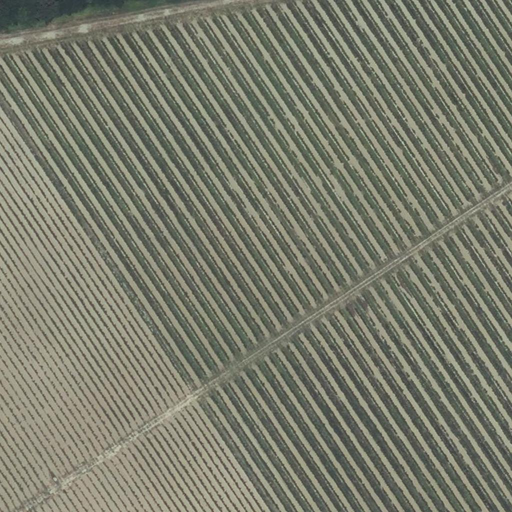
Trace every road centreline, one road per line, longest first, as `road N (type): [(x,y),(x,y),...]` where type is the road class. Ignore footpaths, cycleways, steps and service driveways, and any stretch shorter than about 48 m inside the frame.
road 1 (track): [(14,511),(511,186)]
road 2 (track): [(157,0),(0,30)]
